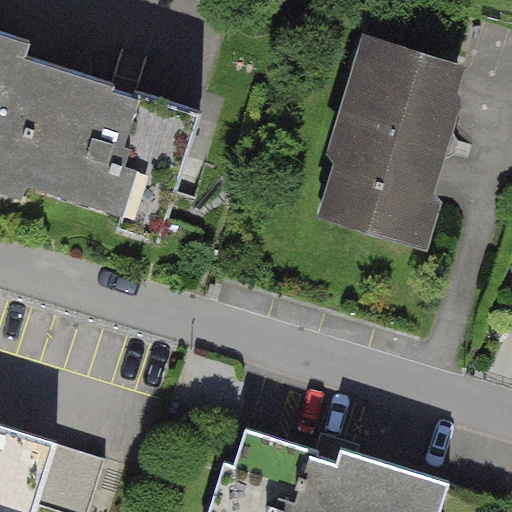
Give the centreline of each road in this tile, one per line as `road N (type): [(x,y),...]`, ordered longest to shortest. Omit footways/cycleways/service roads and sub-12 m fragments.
road 1 (residential): [(0,256),(511,411)]
road 2 (unknown): [(0,369),(107,405),(118,417),(105,480)]
